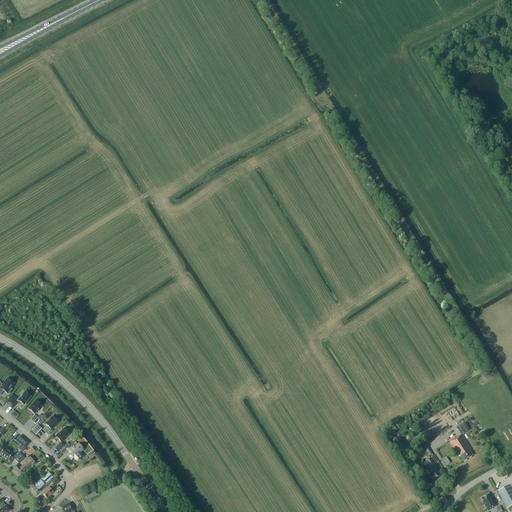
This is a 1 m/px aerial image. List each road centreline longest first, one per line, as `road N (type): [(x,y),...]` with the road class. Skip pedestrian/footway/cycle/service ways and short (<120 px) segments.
road 1 (tertiary): [(0,338),(83,401),(164,511)]
road 2 (residential): [(48,511),(73,484),(0,412)]
